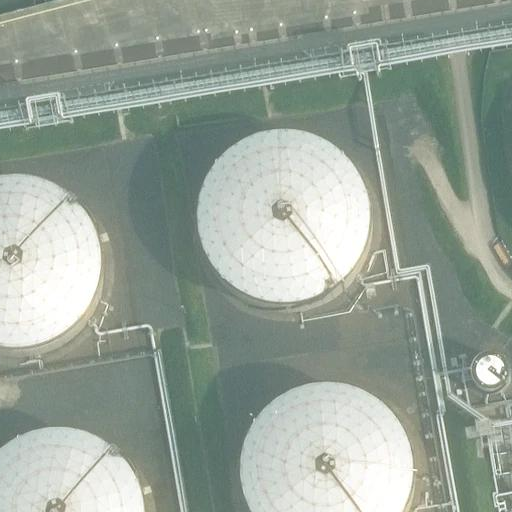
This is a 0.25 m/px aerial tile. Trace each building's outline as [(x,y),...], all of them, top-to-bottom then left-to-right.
[(197,210),(200,246),(215,275),(236,295),(263,307),(297,310),(328,300),(350,283),(368,257),(376,226),(371,193),(357,167),(335,146),(307,134),(277,132),(246,141),(223,158),(205,182),(197,210)] [(0,352),(30,354),(61,344),(83,328),(101,301),(109,270),(104,238),(90,211),(68,190),(40,178),(9,176),(0,179),(0,352)] [(511,372),(511,366),(485,356),(472,390),(502,400),(511,372)] [(240,464),(243,500),(249,511),(410,511),(412,511),(419,480),(415,447),(401,421),(379,400),(350,388),(320,386),(290,395),(266,412),(249,436),(240,464)] [(0,511),(150,511),(147,489),(133,462),(111,442),(83,430),(52,428),(22,437),(0,452),(0,511)]
